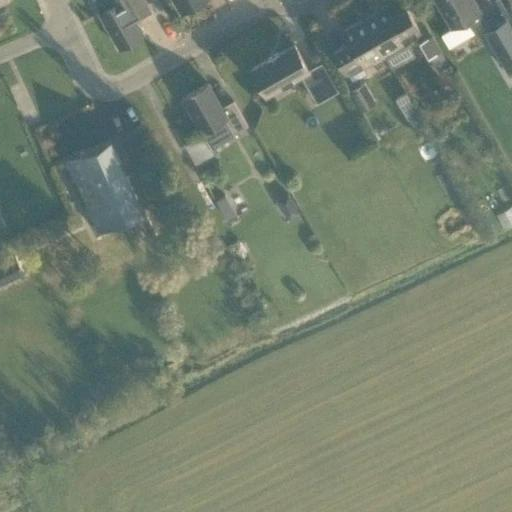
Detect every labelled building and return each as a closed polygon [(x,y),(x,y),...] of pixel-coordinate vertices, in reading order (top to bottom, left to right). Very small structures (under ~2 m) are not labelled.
[(150,11),(144,0),(95,0),(101,10),(99,12),(119,47),(144,33),(136,19),(150,11)] [(174,0),(181,11),(200,0),(174,0)] [(485,21),(479,11),(480,10),(474,0),(437,0),(453,26),(466,18),(472,28),(485,21)] [(511,0),(501,0),(511,18),(511,0)] [(364,18),(386,54),(406,42),(404,38),(420,29),(407,7),(391,16),(385,6),(364,18)] [(365,66),(386,54),(364,18),(344,30),(349,40),(334,49),(347,71),(362,62),(365,66)] [(511,28),(506,18),(484,31),(509,74),(511,72),(511,28)] [(432,54),(437,63),(447,57),(433,33),(419,41),(428,57),(432,54)] [(309,68),(295,43),(251,68),(266,94),(301,74),(317,102),(339,89),(322,60),(309,68)] [(208,82),(182,97),(210,145),(248,124),(234,99),(222,106),(208,82)] [(363,82),(350,90),(360,108),(374,100),(363,82)] [(418,112),(406,91),(395,97),(408,118),(418,112)] [(110,138),(64,159),(97,230),(143,209),(110,138)] [(228,220),(237,215),(225,194),(215,200),(228,220)] [(511,204),(495,214),(503,227),(511,221),(511,204)] [(0,284),(13,278),(5,260),(0,262),(0,284)]
